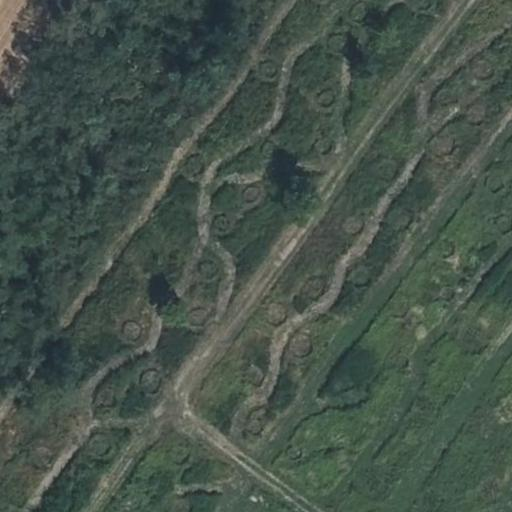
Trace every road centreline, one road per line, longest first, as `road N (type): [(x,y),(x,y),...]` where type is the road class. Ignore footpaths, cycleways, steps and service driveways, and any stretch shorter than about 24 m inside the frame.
road 1 (track): [(95,511),(468,0)]
road 2 (track): [(343,511),(180,398)]
